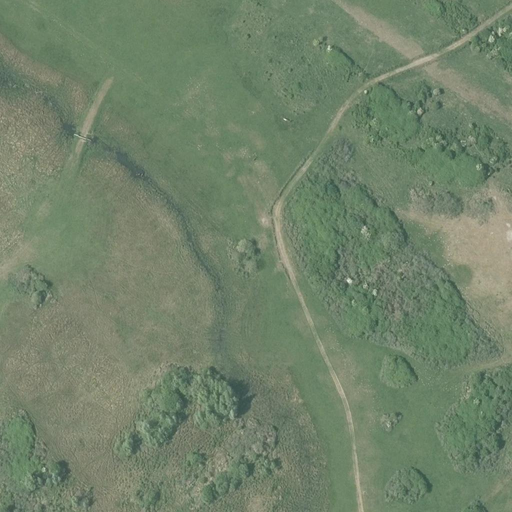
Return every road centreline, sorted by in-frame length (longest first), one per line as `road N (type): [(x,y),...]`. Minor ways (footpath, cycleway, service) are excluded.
road 1 (track): [(274,214),(232,158),(24,0)]
road 2 (track): [(361,511),(347,410),(296,291),(274,214)]
road 3 (track): [(117,68),(44,229),(0,273)]
